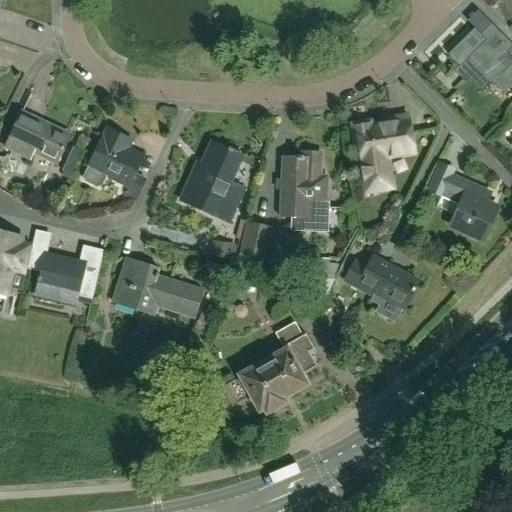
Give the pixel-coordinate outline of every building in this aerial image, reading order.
[(511,89),(511,44),(492,25),(487,30),(482,35),(475,29),(449,56),(459,66),(457,69),(461,74),(471,63),(505,95),(511,88),(511,89)] [(30,162),(35,152),(57,162),(70,135),(22,112),(9,140),(7,139),(3,149),(30,162)] [(388,157),(414,153),(408,116),(393,118),(393,121),(372,125),(371,121),(352,124),(355,142),(359,142),(362,160),(360,160),(365,192),(393,188),(388,157)] [(103,137),(88,165),(89,165),(84,176),(84,177),(86,181),(97,186),(102,185),(107,175),(129,186),(124,196),(135,202),(147,180),(136,175),(144,158),(121,146),(125,137),(108,128),(104,137),(103,137)] [(222,205),(235,211),(245,187),(233,182),(244,156),(216,144),(201,178),(199,177),(192,192),(193,192),(186,206),(216,219),(222,205)] [(304,154),(304,159),(283,158),(282,217),(293,218),(292,231),(318,232),(318,203),(326,203),(327,178),(319,177),(320,154),(304,154)] [(465,236),(483,244),(498,210),(486,205),(490,194),(451,176),(453,171),(441,165),(429,192),(442,197),(444,191),(462,199),(459,205),(450,226),(466,233),(465,236)] [(260,225),(246,222),(238,264),(264,273),(273,228),(260,225)] [(0,227),(0,294),(7,296),(12,273),(26,276),(32,247),(21,244),(22,238),(0,233),(1,227),(0,227)] [(46,255),(42,273),(37,293),(76,302),(78,295),(93,299),(104,251),(85,247),(81,263),(64,259),(46,255)] [(327,278),(326,253),(307,254),(308,279),(327,278)] [(405,308),(420,282),(375,257),(368,268),(356,261),(346,280),(374,296),(376,292),(405,308)] [(148,303),(195,318),(204,291),(159,277),(159,274),(158,274),(159,269),(132,261),(127,259),(113,303),(145,313),(148,303)] [(300,299),(290,305),(300,324),(306,321),(311,319),(300,299)] [(245,395),(251,392),(263,413),(284,401),(282,397),(305,383),(300,374),(317,365),(309,351),(314,349),(306,334),(302,336),(295,323),(275,334),(284,351),(242,375),(243,377),(237,381),(245,395)]
